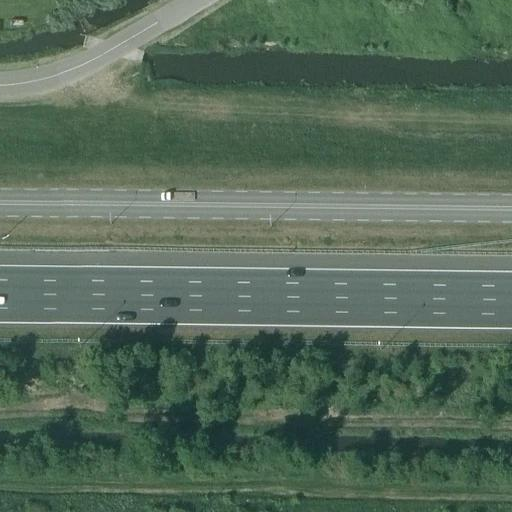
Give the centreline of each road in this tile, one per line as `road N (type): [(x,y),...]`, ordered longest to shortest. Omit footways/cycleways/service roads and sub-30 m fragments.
road 1 (secondary): [(511,213),(0,207)]
road 2 (motorway): [(511,301),(0,295)]
road 3 (track): [(76,69),(99,108),(144,117),(511,126)]
road 4 (unclassified): [(0,85),(76,69),(201,0)]
